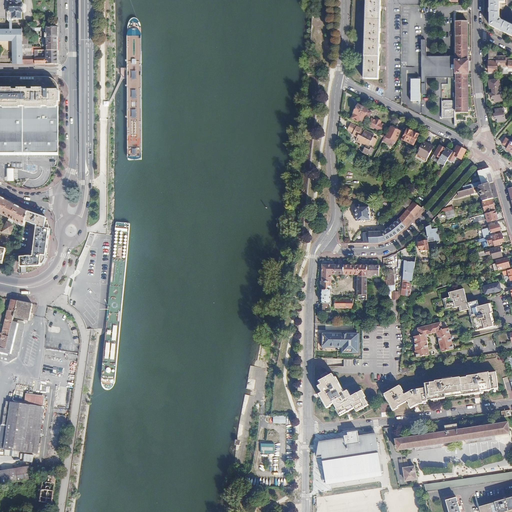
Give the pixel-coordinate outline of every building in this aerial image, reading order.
[(0,0),(0,18),(8,18),(13,18),(13,20),(15,20),(22,19),(22,13),(24,13),(23,3),(22,3),(21,0),(0,0)] [(380,0),(366,0),(364,78),(378,79),(380,0)] [(504,0),(489,0),(490,25),(511,35),(511,25),(502,21),(500,17),(500,3),(505,3),(504,0)] [(457,61),(468,61),(468,22),(456,22),(457,56),(457,61)] [(48,29),(48,40),(59,40),(59,29),(48,29)] [(0,30),(0,42),(12,42),(12,65),(23,66),(23,57),(23,45),(23,30),(16,30),(13,30),(0,30)] [(48,40),(47,52),(58,52),(59,40),(48,40)] [(58,66),(58,52),(47,52),(46,52),(46,58),(46,66),(58,66)] [(457,61),(457,56),(451,56),(451,57),(426,57),(422,57),(422,77),(425,77),(451,77),(451,78),(457,78),(457,74),(456,74),(456,61),(457,61)] [(23,66),(34,66),(34,58),(34,57),(23,57),(23,66)] [(469,61),(468,61),(457,61),(456,61),(456,74),(457,74),(468,73),(469,73),(469,61)] [(496,67),(496,62),(488,62),(488,73),(496,72),(496,67)] [(468,73),(457,74),(457,78),(457,103),(457,114),(468,114),(468,73)] [(421,78),(411,78),(411,100),(421,100),(421,78)] [(0,79),(0,109),(57,109),(57,107),(58,91),(57,89),(57,87),(56,85),(55,84),(54,83),(53,82),(51,81),(50,80),(48,80),(46,79),(0,79)] [(500,79),(490,81),(491,89),(493,89),(493,93),(492,93),(492,99),(494,99),(495,102),(503,100),(500,79)] [(457,120),(457,114),(457,103),(445,103),(446,120),(457,120)] [(366,114),(368,110),(368,109),(359,105),(356,109),(355,109),(353,112),(354,114),(352,118),(361,123),(363,119),(368,121),(369,119),(370,117),(366,114)] [(504,108),(497,110),(497,113),(494,114),(495,120),(498,119),(499,122),(506,121),(504,108)] [(0,156),(57,156),(57,109),(0,109),(0,156)] [(371,120),(370,122),(368,125),(373,128),(382,132),(383,130),(385,130),(384,128),(385,126),(380,123),(381,122),(377,120),(376,121),(371,119),(371,120)] [(361,129),(351,124),(348,130),(352,133),(352,134),(357,137),(356,139),(357,142),(361,144),(360,146),(364,149),(362,153),(367,156),(368,155),(371,156),(374,150),(371,148),(370,149),(369,149),(370,145),(373,147),(377,140),(373,138),(374,135),(364,130),(363,132),(360,130),(361,129)] [(401,132),(391,127),(386,136),(397,141),(401,132)] [(419,135),(408,129),(403,139),(414,145),(419,135)] [(508,147),(507,149),(511,152),(511,140),(511,141),(506,138),(503,144),(508,147)] [(423,142),(417,153),(427,158),(432,150),(431,149),(432,147),(423,142)] [(437,163),(439,161),(446,149),(440,146),(434,155),(431,159),(437,163)] [(462,159),(467,150),(458,146),(455,153),(453,152),(449,158),(454,161),(457,156),(462,159)] [(445,165),(449,158),(453,152),(446,148),(446,149),(439,161),(445,165)] [(490,168),(478,171),(482,181),(463,187),(464,190),(474,188),(478,186),(494,182),(490,168)] [(498,198),(494,182),(478,186),(480,192),(479,192),(479,194),(480,194),(483,202),(492,199),(498,198)] [(464,190),(458,192),(459,197),(474,193),(474,191),(475,190),(474,188),(464,190)] [(28,212),(0,195),(0,212),(11,219),(15,221),(25,227),(26,222),(28,212)] [(415,216),(422,208),(405,196),(401,203),(409,210),(408,211),(415,216)] [(495,209),(493,200),(483,202),(485,212),(495,209)] [(369,206),(355,208),(357,222),(371,220),(369,206)] [(454,207),(443,209),(439,215),(455,210),(454,207)] [(406,227),(415,216),(408,211),(399,221),(406,227)] [(498,220),(496,211),(486,214),(484,215),(476,217),(477,221),(487,218),(489,222),(498,220)] [(47,218),(28,212),(26,222),(37,225),(37,227),(46,228),(47,220),(47,218)] [(403,230),(406,227),(399,221),(387,230),(382,232),(378,232),(378,243),(383,242),(387,241),(392,238),(399,233),(403,230)] [(2,233),(13,235),(15,227),(13,226),(9,224),(6,223),(2,233)] [(502,233),(499,224),(495,225),(495,224),(478,229),(481,239),(502,233)] [(431,226),(426,228),(429,245),(435,243),(435,241),(440,240),(438,229),(434,230),(434,232),(432,232),(431,226)] [(40,264),(40,255),(43,255),(46,255),(49,229),(48,228),(46,228),(37,227),(33,254),(20,254),(20,258),(20,263),(20,265),(25,265),(40,265),(40,264)] [(364,244),(378,243),(378,232),(364,232),(364,244)] [(504,242),(502,233),(481,239),(478,240),(479,243),(482,242),(484,248),(495,245),(495,246),(500,244),(500,243),(504,242)] [(428,241),(419,243),(420,252),(430,250),(428,241)] [(0,264),(5,266),(7,260),(7,255),(9,249),(1,248),(1,247),(0,246),(0,245),(0,264)] [(491,250),(491,249),(479,252),(480,256),(492,253),(494,259),(503,257),(503,256),(506,255),(505,251),(502,252),(500,247),(491,250)] [(510,267),(507,258),(495,261),(498,268),(505,266),(506,268),(510,267)] [(411,296),(416,263),(405,262),(404,277),(402,295),(411,296)] [(322,265),(322,273),(332,274),(336,274),(336,265),(322,265)] [(344,265),(336,265),(336,274),(344,275),(344,265)] [(359,275),(359,265),(355,265),(344,265),(344,275),(359,275)] [(368,277),(368,265),(359,265),(359,275),(359,277),(368,277)] [(380,265),(368,265),(368,277),(368,286),(373,286),(373,276),(380,276),(380,265)] [(322,282),(321,282),(332,282),(332,274),(322,273),(322,282)] [(358,300),(367,300),(368,300),(368,286),(368,277),(359,277),(358,300)] [(332,282),(321,282),(321,290),(322,290),(332,290),(332,282)] [(500,283),(484,287),(486,294),(502,290),(500,283)] [(465,289),(452,292),(453,296),(446,298),(448,308),(454,307),(454,309),(461,307),(463,312),(472,310),(477,331),(495,327),(491,314),(493,314),(490,303),(480,306),(478,300),(468,303),(465,289)] [(332,312),(332,299),(332,290),(322,290),(322,303),(322,312),(332,312)] [(13,322),(14,318),(18,301),(9,299),(7,310),(5,310),(0,334),(0,347),(7,349),(13,322)] [(335,308),(354,309),(354,300),(335,299),(335,308)] [(29,321),(33,304),(18,301),(14,318),(29,321)] [(0,347),(0,360),(12,365),(17,357),(25,324),(13,322),(7,349),(0,347)] [(441,323),(419,329),(421,336),(415,337),(417,344),(415,344),(417,351),(416,351),(418,357),(430,355),(429,348),(428,341),(429,341),(426,334),(428,334),(428,335),(436,333),(436,332),(437,332),(443,352),(455,349),(449,328),(443,330),(441,323)] [(361,325),(350,325),(350,331),(351,331),(351,341),(350,341),(350,343),(351,343),(351,347),(361,347),(361,325)] [(330,328),(320,328),(320,337),(333,337),(333,331),(330,331),(330,328)] [(315,348),(315,358),(334,358),(334,348),(315,348)] [(353,348),(353,358),(361,359),(362,348),(353,348)] [(327,372),(321,375),(323,379),(321,381),(322,384),(319,385),(323,392),(320,394),(327,407),(333,404),(339,414),(346,410),(347,413),(354,409),(356,411),(368,404),(361,392),(351,397),(348,391),(343,393),(332,374),(329,376),(327,372)] [(399,386),(385,394),(393,409),(408,401),(411,407),(418,404),(419,403),(428,402),(428,400),(453,396),(453,395),(463,394),(463,395),(492,390),(492,389),(499,388),(496,372),(468,377),(461,379),(461,378),(436,382),(436,383),(425,384),(426,389),(413,390),(404,395),(399,386)] [(10,403),(4,451),(38,456),(45,408),(10,403)] [(274,415),(273,423),(286,423),(287,416),(274,415)] [(441,432),(395,440),(397,451),(415,448),(416,452),(442,448),(441,444),(466,440),(466,444),(492,440),(491,436),(499,435),(499,434),(510,433),(508,422),(458,429),(456,424),(445,426),(445,427),(440,428),(441,432)] [(375,435),(319,444),(320,453),(325,486),(381,477),(375,435)] [(275,441),(262,441),(261,454),(274,455),(275,441)] [(31,467),(0,472),(0,481),(1,486),(32,481),(31,467)] [(414,468),(401,470),(403,483),(416,481),(414,468)] [(511,470),(424,484),(426,491),(511,478),(511,470)] [(56,483),(43,481),(40,502),(53,504),(56,483)] [(460,511),(457,497),(446,500),(449,511),(460,511)] [(503,511),(511,509),(511,497),(495,502),(498,511),(503,511)] [(498,511),(495,502),(479,507),(480,511),(498,511)]
